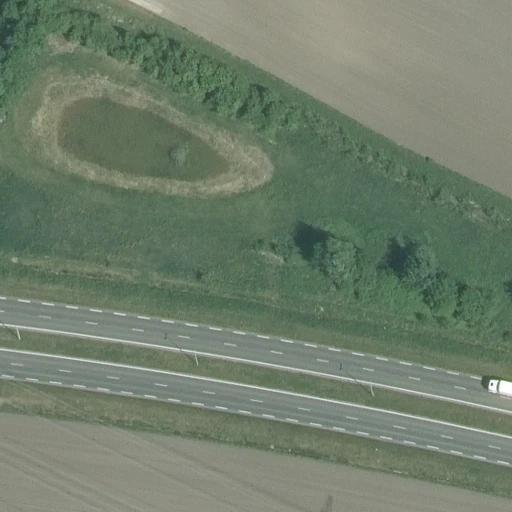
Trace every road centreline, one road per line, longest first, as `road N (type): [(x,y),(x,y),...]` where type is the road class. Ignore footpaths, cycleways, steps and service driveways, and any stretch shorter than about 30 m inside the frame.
road 1 (primary): [(511,403),(360,369),(0,312)]
road 2 (primary): [(0,363),(511,453)]
